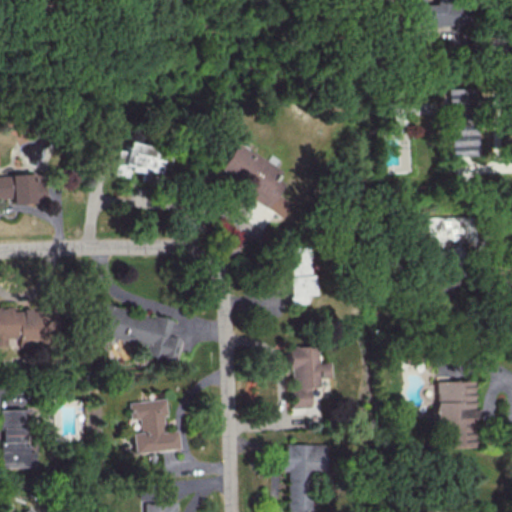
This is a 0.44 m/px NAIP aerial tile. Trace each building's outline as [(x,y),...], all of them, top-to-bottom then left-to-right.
[(411,26),(459,24),(458,4),(420,5),(420,0),(403,0),(404,8),(411,8),(411,26)] [(472,155),(469,88),(444,89),(446,156),(472,155)] [(115,149),(110,174),(125,177),(126,169),(142,172),(143,170),(158,173),(161,159),(157,158),(159,148),(125,141),(123,151),(115,149)] [(282,214),(289,201),(277,194),(284,181),(276,176),(280,169),(234,142),(214,175),(282,214)] [(9,203),(43,202),(42,173),(0,174),(0,197),(9,198),(9,203)] [(289,303),(306,302),(306,294),(311,294),(308,246),(288,247),(290,275),(287,276),(289,303)] [(93,333),(144,346),(142,355),(171,362),(177,338),(166,336),(170,319),(151,315),(150,316),(100,304),(93,333)] [(0,345),(4,346),(4,337),(16,337),(16,344),(45,345),(46,308),(0,307),(0,345)] [(289,408),(307,407),(307,387),(317,387),(317,377),(329,377),(328,362),(316,362),(315,345),(287,346),(289,408)] [(432,381),(432,426),(448,426),(449,446),(472,446),(472,380),(432,381)] [(131,452),(175,448),(173,430),(161,431),(160,416),(164,415),(162,398),(125,402),(127,419),(136,418),(137,431),(129,432),(131,452)] [(0,466),(27,466),(26,408),(0,409),(0,466)] [(323,444),(280,444),(280,470),(285,470),(284,509),(307,509),(307,470),(323,470),(323,444)] [(141,502),(141,511),(172,511),(173,502),(141,502)]
